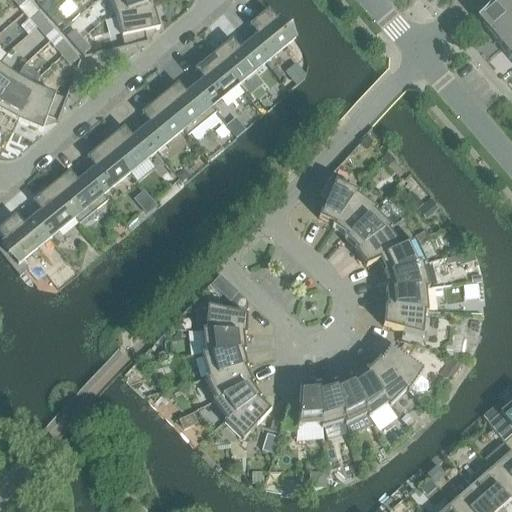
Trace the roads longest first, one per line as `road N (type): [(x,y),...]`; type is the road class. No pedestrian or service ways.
road 1 (residential): [(0,505),(83,404),(225,258)]
road 2 (residential): [(0,177),(15,177),(207,0)]
road 3 (residential): [(279,206),(423,51)]
road 4 (residential): [(326,335),(345,317),(338,274),(279,206)]
road 5 (unclassified): [(511,153),(423,51)]
road 6 (residential): [(326,335),(299,335),(225,258)]
